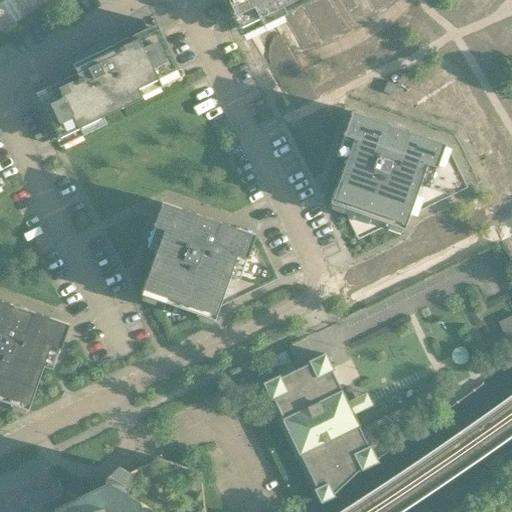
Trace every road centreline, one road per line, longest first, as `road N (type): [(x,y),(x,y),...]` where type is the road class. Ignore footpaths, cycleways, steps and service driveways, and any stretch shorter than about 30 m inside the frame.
road 1 (residential): [(0,451),(319,295),(181,0)]
road 2 (residential): [(125,356),(0,96)]
road 3 (residential): [(0,84),(134,0)]
